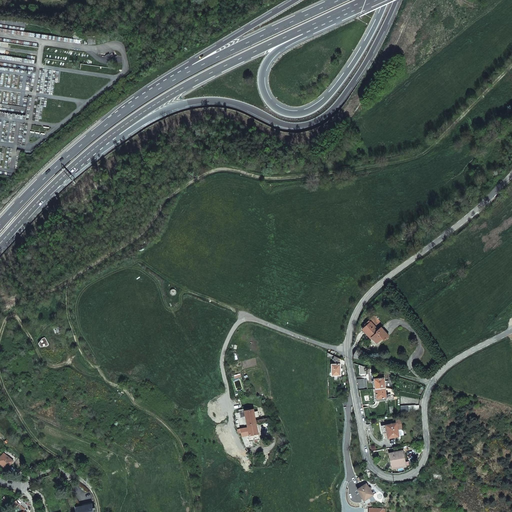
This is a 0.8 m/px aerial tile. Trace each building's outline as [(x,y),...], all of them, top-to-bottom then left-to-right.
[(378,330),(375,326),(379,322),(373,317),(364,326),(366,327),(363,330),(371,338),(372,337),(375,335),(379,339),(387,332),(381,326),(378,330)] [(380,340),(383,337),(388,333),(387,332),(379,339),(380,340)] [(59,341),(58,339),(56,338),(54,337),(52,337),(50,338),(49,338),(48,339),(47,340),(46,342),(45,345),(46,347),(47,349),(49,351),(50,351),(52,352),(55,352),(56,351),(58,349),(59,347),(60,345),(60,343),(59,341)] [(359,359),(361,357),(364,353),(355,350),(354,358),(359,359)] [(335,362),(340,362),(340,358),(327,352),(327,356),(332,358),(332,360),(335,362)] [(340,371),(340,368),(340,364),(332,364),(332,369),(332,371),(332,376),(340,375),(340,371)] [(367,389),(366,378),(357,379),(359,390),(367,389)] [(374,378),(375,386),(375,388),(385,387),(384,378),(381,378),(378,378),(374,378)] [(376,398),(386,397),(385,387),(375,388),(376,398)] [(369,404),(368,396),(360,397),(362,405),(369,404)] [(418,411),(418,406),(419,402),(400,405),(401,414),(418,411)] [(247,426),(256,424),(255,417),(253,411),(253,409),(249,409),(249,407),(239,409),(240,416),(245,415),(247,426)] [(398,437),(397,429),(401,429),(400,419),(396,420),(396,423),(383,425),(384,432),(386,432),(386,438),(398,437)] [(256,424),(247,426),(247,427),(249,435),(242,437),(244,440),(246,448),(253,446),(252,441),(259,439),(256,424)] [(242,437),(249,435),(247,427),(241,429),(241,433),(242,437)] [(394,468),(405,465),(403,451),(390,454),(394,468)] [(0,462),(7,469),(13,460),(4,453),(0,457),(0,462)] [(371,490),(369,488),(367,484),(357,490),(364,500),(373,495),(371,490)] [(19,503),(16,499),(10,505),(14,509),(17,506),(17,505),(19,503)]
